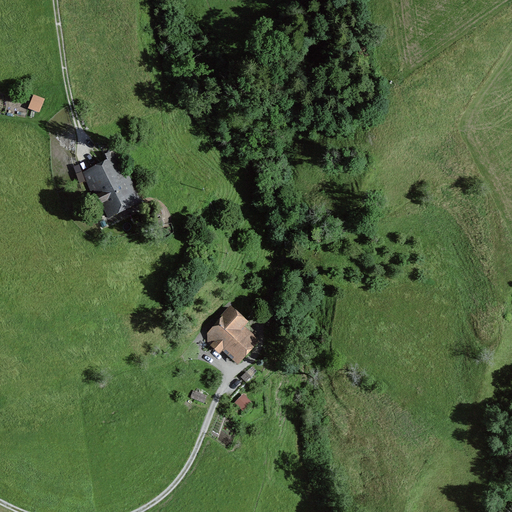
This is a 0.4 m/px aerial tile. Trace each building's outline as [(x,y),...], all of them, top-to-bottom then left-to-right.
[(33,94),(28,108),(40,112),(45,98),(33,94)] [(146,201),(118,145),(82,163),(110,218),(146,201)] [(242,364),(264,338),(248,325),(253,319),(233,302),(206,335),(215,342),(213,345),(223,353),(225,350),(242,364)] [(197,389),(194,398),(208,403),(211,394),(197,389)] [(244,392),(235,401),(244,410),(252,401),(244,392)]
